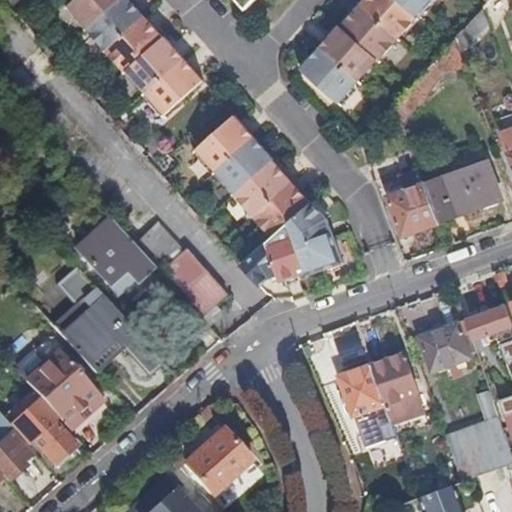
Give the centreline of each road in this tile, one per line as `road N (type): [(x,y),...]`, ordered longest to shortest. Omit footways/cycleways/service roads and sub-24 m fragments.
road 1 (residential): [(258,350),(294,325),(511,250)]
road 2 (residential): [(62,511),(212,376),(258,350)]
road 3 (residential): [(258,350),(320,511)]
